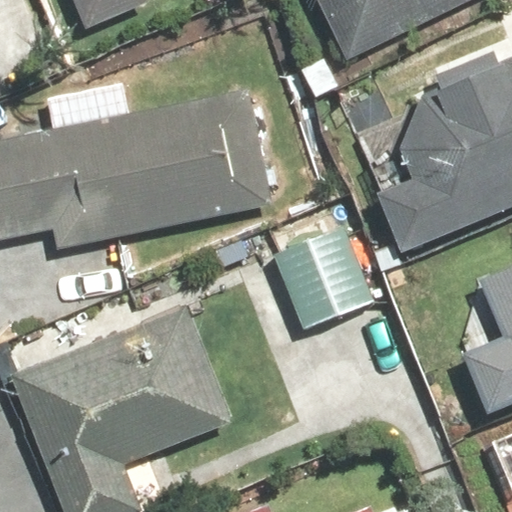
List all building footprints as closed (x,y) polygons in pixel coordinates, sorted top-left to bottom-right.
[(66,0),(79,31),(141,6),(138,0),(66,0)] [(511,0),(309,0),(341,64),(471,0),(496,0),(500,8),(511,1),(511,0)] [(368,197),(393,257),(511,207),(511,59),(492,68),(487,56),(428,80),(434,93),(425,97),(430,109),(406,118),(392,153),(403,182),(368,197)] [(48,234),(52,252),(267,208),(243,93),(130,116),(124,86),(42,103),(48,132),(0,141),(0,242),(48,233),(48,234)] [(341,230),(267,259),(298,334),(371,305),(341,230)] [(511,266),(473,282),(496,340),(455,357),(477,413),(511,399),(511,266)] [(181,311),(4,378),(55,511),(133,511),(117,467),(225,426),(181,311)]
